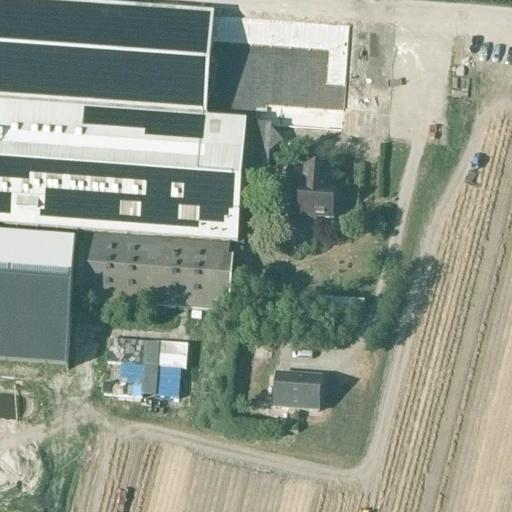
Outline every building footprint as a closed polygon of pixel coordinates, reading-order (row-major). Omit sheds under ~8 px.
[(0,0),(0,226),(231,245),(238,245),(243,179),(268,181),(270,155),(284,145),(274,131),(275,112),(249,110),(248,124),(209,121),(217,17),(0,0)] [(301,200),(292,200),(290,217),(299,218),(299,222),(317,223),(318,219),(335,221),(335,216),(339,216),(339,207),(336,207),(337,193),(328,193),(329,171),(306,169),(306,173),(289,172),(287,194),(301,195),(301,200)] [(0,378),(222,395),(227,304),(231,245),(88,234),(0,226),(0,378)] [(232,251),(232,260),(245,260),(245,251),(232,251)] [(278,378),(275,411),(319,414),(322,381),(278,378)]
